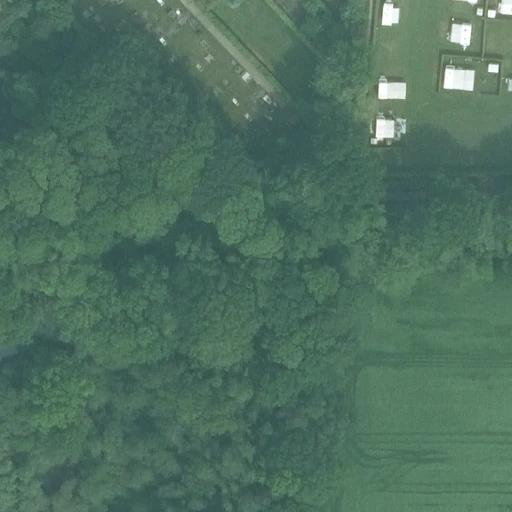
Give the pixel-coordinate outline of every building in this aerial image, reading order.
[(463,0),(463,15),(485,16),(485,0),(463,0)] [(511,13),(511,0),(504,0),(503,13),(511,13)] [(406,61),(407,40),(388,38),(386,60),(406,61)] [(451,67),(450,89),(481,90),(482,68),(451,67)] [(403,98),(403,76),(383,76),(383,98),(403,98)] [(286,169),(293,162),(284,152),(276,159),(286,169)]
